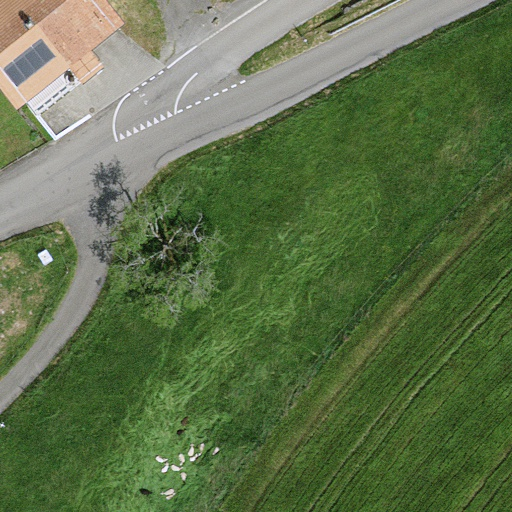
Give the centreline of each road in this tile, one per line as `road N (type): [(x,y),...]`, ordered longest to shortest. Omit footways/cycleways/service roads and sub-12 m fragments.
road 1 (unclassified): [(449,0),(153,136)]
road 2 (residential): [(110,160),(88,261),(45,339),(0,383)]
road 3 (unclassified): [(153,136),(263,26),(304,0)]
road 4 (unclassified): [(0,213),(110,160)]
